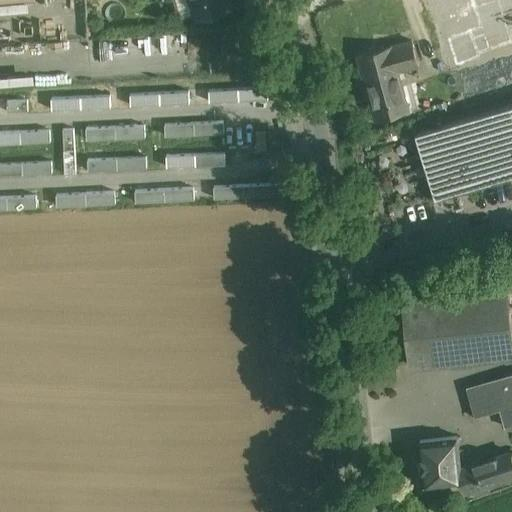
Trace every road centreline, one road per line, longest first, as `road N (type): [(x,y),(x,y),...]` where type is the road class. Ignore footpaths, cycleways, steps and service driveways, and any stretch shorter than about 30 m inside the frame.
road 1 (residential): [(272,0),(304,105),(330,265)]
road 2 (residential): [(330,265),(362,511)]
road 3 (residential): [(330,265),(511,216)]
